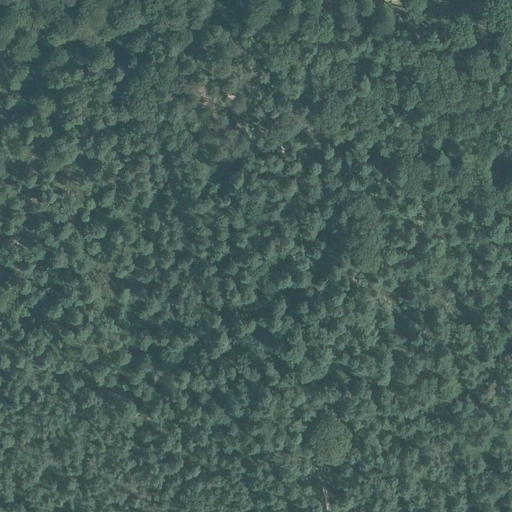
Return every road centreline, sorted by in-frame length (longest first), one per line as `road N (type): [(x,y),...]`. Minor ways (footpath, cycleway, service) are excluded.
road 1 (track): [(113,0),(151,54),(259,112),(283,146),(273,248),(309,448),(329,511)]
road 2 (track): [(357,0),(511,4)]
